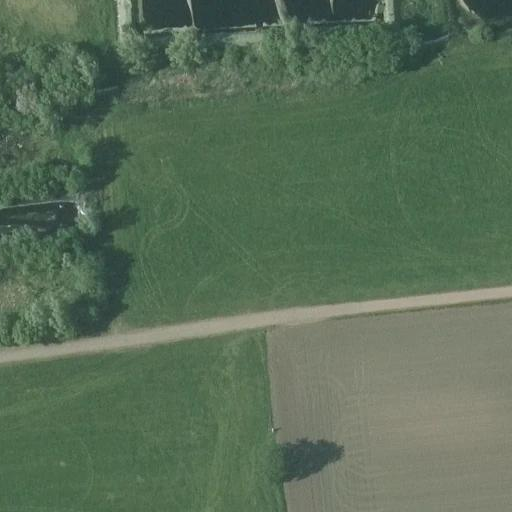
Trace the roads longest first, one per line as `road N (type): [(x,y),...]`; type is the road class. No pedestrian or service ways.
road 1 (track): [(273,319),(0,354)]
road 2 (track): [(511,293),(273,319)]
